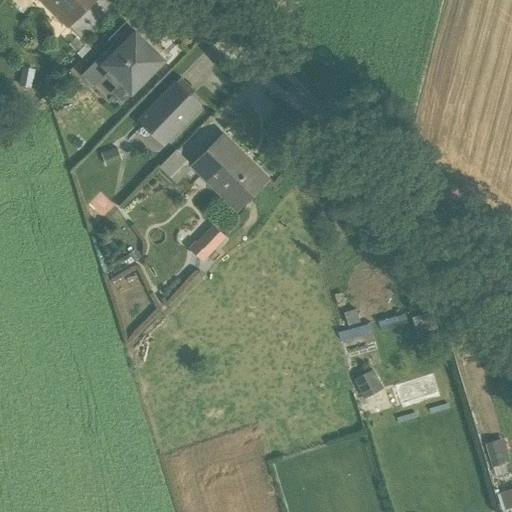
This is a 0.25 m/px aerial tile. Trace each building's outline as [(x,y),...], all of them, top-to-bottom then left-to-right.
[(93,0),(37,0),(66,28),(93,0)] [(81,75),(92,86),(104,75),(116,87),(111,92),(119,101),(161,61),(125,23),(107,40),(112,44),(81,75)] [(33,70),(22,68),(19,85),(30,87),(33,70)] [(163,145),(199,107),(189,97),(194,91),(180,78),(164,94),(137,122),(142,127),(139,131),(139,133),(142,136),(146,137),(147,135),(150,133),(163,145)] [(235,212),(267,179),(222,135),(192,164),(178,151),(161,168),(175,182),(189,167),(235,212)] [(226,237),(212,224),(196,242),(194,240),(187,248),(202,262),(226,237)] [(343,313),(347,326),(359,323),(355,309),(343,313)] [(437,331),(432,313),(412,318),(417,337),(437,331)] [(472,334),(467,319),(447,325),(452,340),(472,334)] [(368,324),(337,333),(340,344),(371,335),(368,324)] [(382,389),(372,370),(353,381),(363,400),(382,389)]
